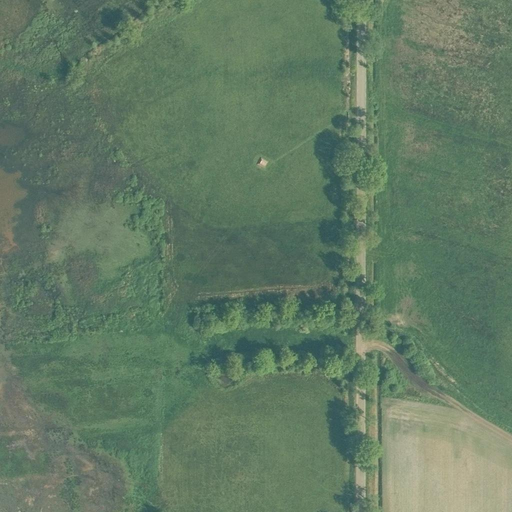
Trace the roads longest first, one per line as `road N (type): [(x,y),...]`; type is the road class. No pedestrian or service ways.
road 1 (tertiary): [(359,511),(360,0)]
road 2 (track): [(511,442),(384,347),(360,344)]
